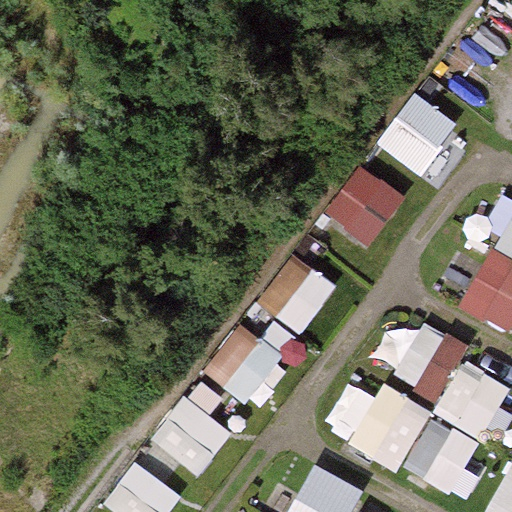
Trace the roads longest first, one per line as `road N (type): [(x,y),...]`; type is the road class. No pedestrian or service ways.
road 1 (track): [(511,173),(484,158),(402,282),(227,511)]
road 2 (track): [(438,511),(288,431)]
road 3 (track): [(402,282),(511,348)]
